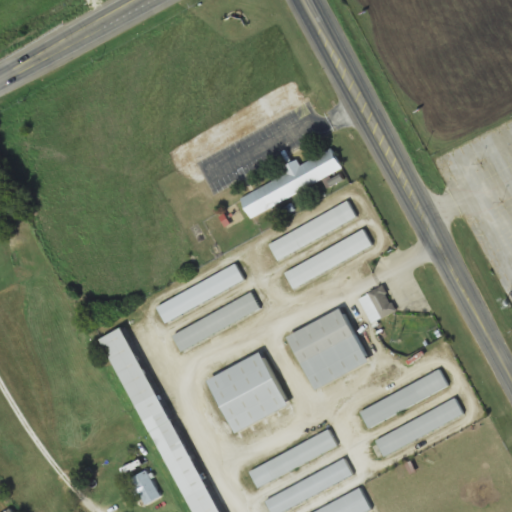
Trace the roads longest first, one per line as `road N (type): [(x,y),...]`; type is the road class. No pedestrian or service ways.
road 1 (tertiary): [(511,382),(303,0)]
road 2 (secondary): [(145,0),(0,82)]
road 3 (residential): [(0,382),(92,508)]
